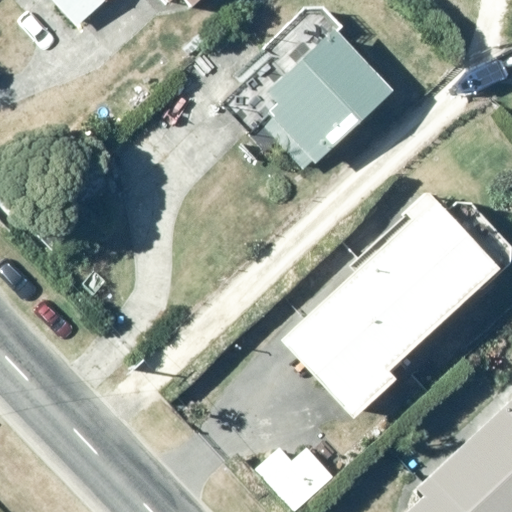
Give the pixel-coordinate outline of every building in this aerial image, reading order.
[(114,0),(64,0),(86,25),(114,0)] [(411,87),(357,26),(290,85),(299,95),(285,108),(329,158),(411,87)] [(511,275),(511,248),(451,183),(426,207),(434,215),(306,335),(378,412),(409,383),(403,377),(511,275)] [(511,511),(511,403),(427,484),(433,490),(409,511),(511,511)] [(344,474),(316,442),(301,456),(289,443),(262,467),(302,511),(344,474)]
